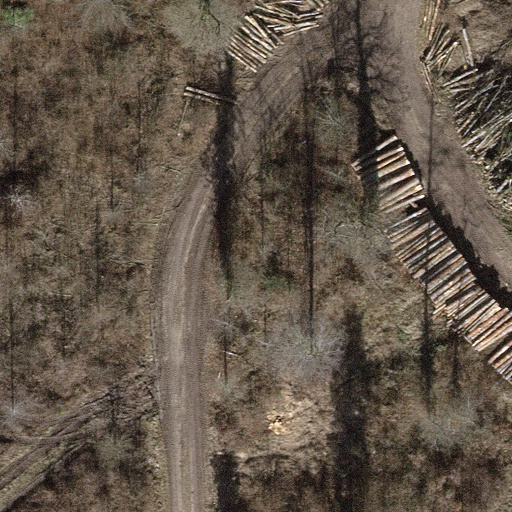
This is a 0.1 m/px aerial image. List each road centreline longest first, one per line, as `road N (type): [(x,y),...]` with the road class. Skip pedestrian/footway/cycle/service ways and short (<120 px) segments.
road 1 (track): [(182,511),(173,298),(219,144),(375,0)]
road 2 (track): [(388,0),(386,53),(411,120),(478,225),(511,258)]
